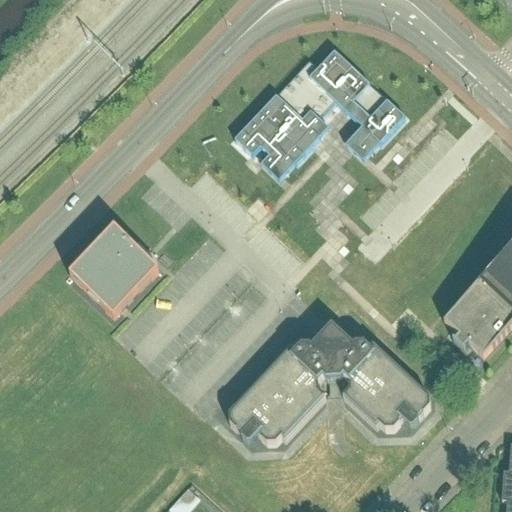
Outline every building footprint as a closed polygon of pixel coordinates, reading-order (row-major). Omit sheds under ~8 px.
[(364,169),(381,151),(406,124),(335,58),(319,76),(310,67),(260,121),(252,129),(235,147),(253,164),(262,155),(271,163),(262,172),(280,188),(296,171),(321,144),(330,135),(321,127),(329,118),(337,110),(363,135),(347,152),(353,158),(364,169)] [(159,276),(150,268),(142,260),(116,236),(71,284),(114,324),(159,276)] [(485,366),(511,336),(511,259),(446,329),(460,342),(454,348),(466,359),(472,354),(485,366)] [(293,354),(230,421),(230,430),(242,442),(243,445),(248,450),(251,450),(259,442),(268,451),(277,451),(282,445),(286,448),(326,404),(319,398),(319,391),(325,385),(330,390),(330,399),(340,399),(339,390),(344,384),(350,390),(350,397),(344,404),(377,435),(380,431),(386,437),(395,437),(403,427),(411,435),(414,434),(419,429),(419,426),(431,414),(431,405),(374,352),(371,355),(365,349),(356,350),(353,353),(333,334),(314,354),(311,351),(301,352),(296,357),(293,354)] [(508,508),(507,511),(511,511),(511,454),(510,479),(505,479),(503,508),(508,508)]
